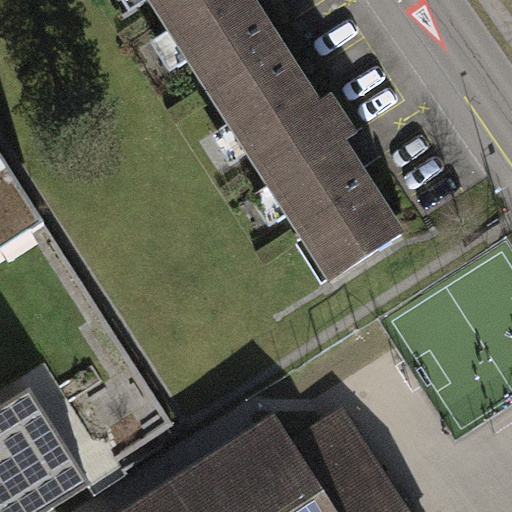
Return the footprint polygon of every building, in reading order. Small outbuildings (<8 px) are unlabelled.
[(146,0),(211,100),(283,53),(248,0),(146,0)] [(321,111),(283,53),(211,100),(332,286),(404,240),(346,151),(359,143),(333,103),(321,111)] [(0,262),(42,236),(0,170),(0,262)] [(410,511),(343,407),(296,437),(275,405),(107,511),(410,511)] [(0,511),(85,511),(32,430),(0,451),(0,511)]
